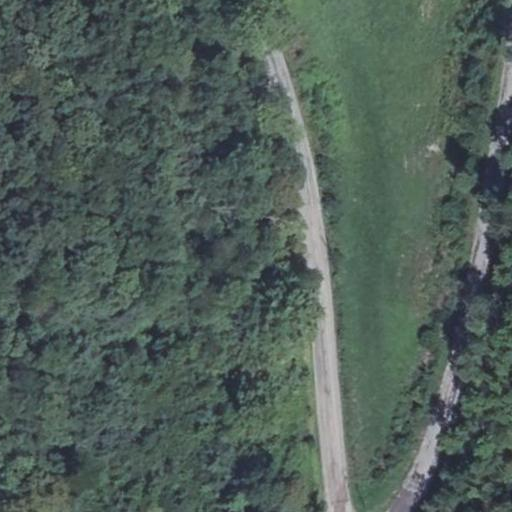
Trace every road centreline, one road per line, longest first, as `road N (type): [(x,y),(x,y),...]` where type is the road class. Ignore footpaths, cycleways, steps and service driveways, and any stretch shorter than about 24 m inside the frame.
road 1 (tertiary): [(244,0),(295,171),(342,511)]
road 2 (unclassified): [(395,511),(422,457),(454,347),(511,95)]
